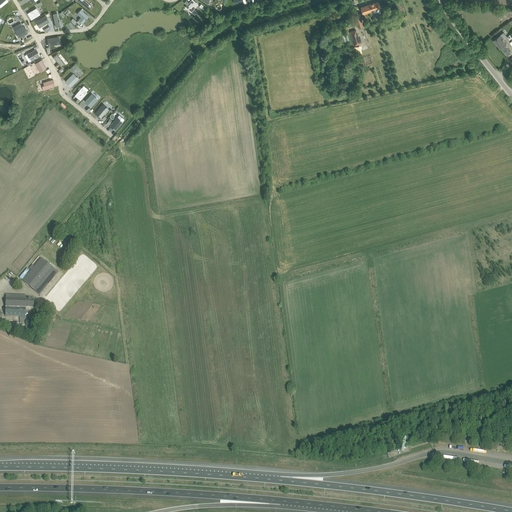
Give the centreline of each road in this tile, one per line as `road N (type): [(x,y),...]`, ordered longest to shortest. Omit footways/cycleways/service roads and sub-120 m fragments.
road 1 (motorway): [(511,510),(279,479),(0,467)]
road 2 (motorway): [(0,487),(191,493),(380,511)]
road 3 (track): [(113,137),(125,137),(204,44),(323,0)]
road 4 (residential): [(36,38),(62,95),(113,137)]
